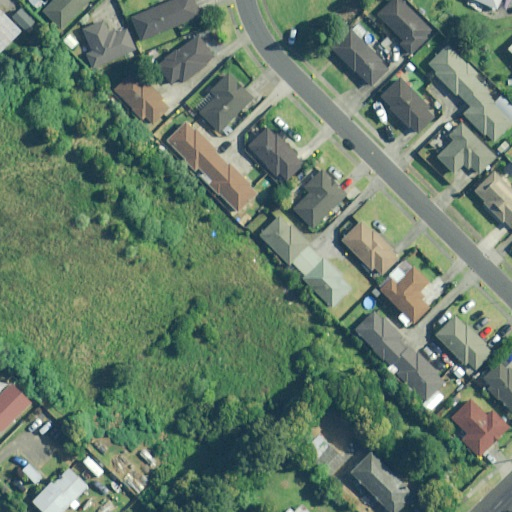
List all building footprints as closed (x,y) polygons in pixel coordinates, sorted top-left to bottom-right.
[(44,3),(41,0),(27,0),(36,10),(44,3)] [(55,0),(44,11),(64,31),(93,1),(92,0),(55,0)] [(197,0),(169,0),(133,16),(144,40),(203,14),(197,0)] [(398,44),(410,56),(435,31),(404,0),(394,0),(379,15),(403,40),(398,44)] [(0,50),(21,30),(0,7),(0,50)] [(23,7),(13,16),(27,31),(37,22),(23,7)] [(104,20),(85,28),(94,50),(86,54),(91,66),(138,48),(129,26),(110,33),(104,20)] [(390,69),(353,28),(333,46),(370,87),(390,69)] [(80,42),(71,33),(64,41),(73,50),(80,42)] [(204,60),(214,53),(200,34),(158,65),(172,83),(182,76),(185,80),(207,64),(204,60)] [(488,134),(496,143),(511,126),(511,119),(499,107),(501,106),(488,93),(491,90),(477,76),(480,73),(450,43),(431,61),(440,70),(437,72),(459,94),(460,93),(472,105),(463,113),(486,136),(488,134)] [(141,54),(148,65),(163,56),(156,45),(141,54)] [(155,125),(171,110),(161,100),(165,96),(144,75),(140,79),(132,71),(113,90),(143,120),(146,117),(155,125)] [(201,112),(219,131),(254,96),(230,72),(211,90),(217,96),(201,112)] [(428,109),(431,106),(401,77),(380,98),(417,134),(435,116),(428,109)] [(205,172),(201,176),(238,213),(259,192),(187,121),(166,142),(195,171),(200,166),(205,172)] [(498,156),(462,121),(450,134),(455,139),(438,157),(456,174),(464,165),(470,170),(473,167),(481,174),(498,156)] [(287,179),(307,162),(279,131),(276,134),(271,128),(252,145),(278,176),(282,173),(287,179)] [(293,206),(313,227),(348,194),(324,167),(305,184),(311,190),(293,206)] [(511,230),(511,189),(495,172),(475,190),(511,230)] [(282,214),(261,234),(291,266),(295,262),(307,275),(303,278),(331,308),(352,288),(282,214)] [(384,273),(400,256),(362,218),(342,238),(373,268),(376,264),(384,273)] [(413,321),(415,323),(432,308),(418,293),(430,282),(415,265),(406,273),(397,264),(387,273),(392,278),(382,287),(405,312),(399,317),(408,326),(413,321)] [(446,379),(376,308),(355,328),(425,400),(446,379)] [(477,369),(497,350),(469,321),(464,325),(456,316),(438,334),(467,364),(470,362),(477,369)] [(511,372),(501,362),(483,381),(511,408),(511,372)] [(0,430),(1,432),(33,401),(13,382),(0,394),(0,430)] [(474,397),(453,417),(469,433),(462,439),(480,457),(511,425),(494,408),(490,413),(474,397)] [(321,433),(303,451),(329,476),(346,458),(321,433)] [(375,450),(354,471),(395,511),(402,511),(420,494),(375,450)] [(54,480),(35,500),(47,511),(64,511),(72,504),(76,508),(81,502),(77,499),(91,485),(74,467),(58,483),(54,480)]
